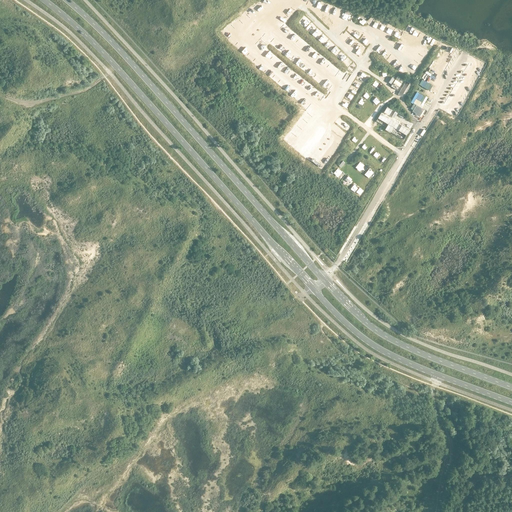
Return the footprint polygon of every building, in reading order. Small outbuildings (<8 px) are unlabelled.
[(394,85),(400,89),(406,79),(400,75),(394,85)] [(408,79),(400,92),(404,95),(412,81),(408,79)] [(428,90),(431,85),(422,79),(419,85),(428,90)] [(416,109),(415,111),(418,113),(418,114),(422,116),(426,109),(425,108),(427,104),(418,98),(416,103),(414,106),(415,106),(414,108),(416,109)] [(310,122),(319,110),(312,104),(302,116),(310,122)] [(394,141),(397,143),(399,141),(396,138),(402,129),(399,127),(390,139),(394,141)] [(304,140),(300,144),(306,150),(310,146),(304,140)] [(355,167),(360,171),(364,165),(360,161),(355,167)] [(337,177),(342,171),(338,167),(333,173),(337,177)] [(364,174),(369,177),(374,171),(369,167),(364,174)] [(342,181),(346,184),(350,179),(346,176),(342,181)]
